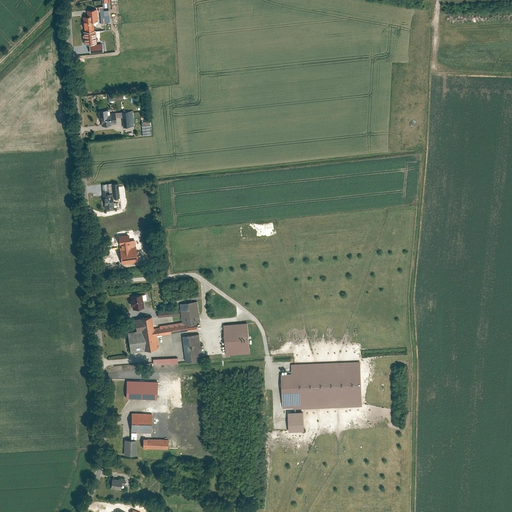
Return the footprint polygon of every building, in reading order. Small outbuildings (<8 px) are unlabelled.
[(86,32),(96,31),(95,21),(99,21),(97,9),(88,10),(88,16),(84,16),(86,32)] [(94,33),(95,43),(106,42),(105,32),(94,33)] [(115,116),(115,112),(107,112),(107,109),(98,109),(99,117),(101,117),(101,124),(108,124),(108,123),(116,122),(115,116)] [(133,111),(122,111),(122,116),(123,126),(134,125),(133,111)] [(150,124),(141,125),(142,136),(151,135),(150,124)] [(118,183),(101,185),(104,210),(114,209),(113,199),(119,199),(118,183)] [(135,245),(115,248),(117,264),(137,262),(135,245)] [(144,308),(142,295),(130,297),(132,310),(144,308)] [(200,321),(197,302),(180,305),(182,322),(196,320),(197,322),(200,321)] [(159,349),(157,336),(198,329),(197,322),(196,320),(182,322),(153,327),(151,317),(134,319),(136,331),(127,333),(130,354),(159,349)] [(228,355),(251,353),(249,323),(226,324),(228,355)] [(183,337),(186,362),(202,360),(199,335),(183,337)] [(359,362),(290,365),(291,374),(281,374),(282,409),(361,406),(359,362)] [(157,381),(127,381),(126,399),(156,399),(157,381)] [(303,412),(288,413),(289,433),(304,432),(303,412)] [(151,414),(131,413),(130,432),(150,433),(151,414)] [(167,439),(143,439),(143,449),(167,449),(167,439)] [(136,441),(124,440),(124,457),(136,457),(136,441)] [(121,480),(112,478),(111,489),(120,490),(121,480)]
